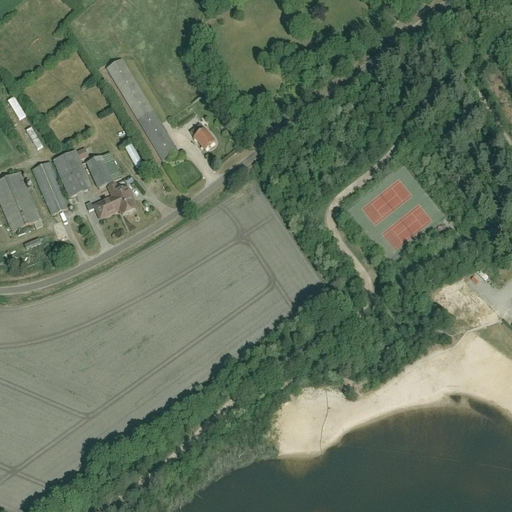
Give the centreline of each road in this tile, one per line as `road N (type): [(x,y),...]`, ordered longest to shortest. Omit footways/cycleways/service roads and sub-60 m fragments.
road 1 (track): [(103,511),(264,377),(376,302),(328,222),(344,192),(401,144)]
road 2 (unclassified): [(0,291),(45,283),(141,236),(215,187),(449,0)]
